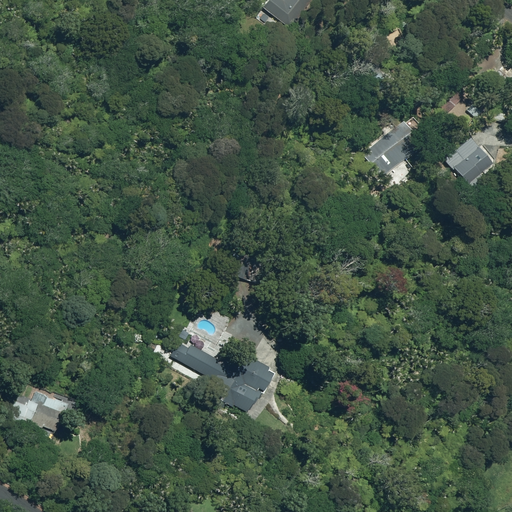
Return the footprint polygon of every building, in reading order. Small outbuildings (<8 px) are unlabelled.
[(270,0),(264,8),(291,30),(316,0),(270,0)] [(360,156),(379,179),(420,145),(400,122),(360,156)] [(473,192),(488,179),(481,171),(495,157),(483,143),(468,156),(459,146),(444,159),(473,192)] [(226,272),(247,280),(255,257),(234,250),(226,272)] [(233,403),(246,410),(250,403),(253,404),(262,389),(263,390),(274,372),(268,369),(270,366),(250,355),(246,362),(238,357),(236,362),(230,359),(227,364),(191,343),(180,361),(212,379),(211,381),(219,386),(213,395),(231,405),(233,403)] [(43,425),(56,430),(67,403),(35,391),(32,400),(30,399),(22,418),(42,427),(43,425)]
